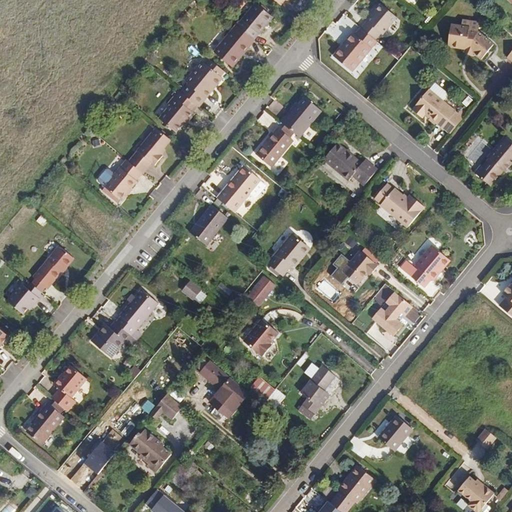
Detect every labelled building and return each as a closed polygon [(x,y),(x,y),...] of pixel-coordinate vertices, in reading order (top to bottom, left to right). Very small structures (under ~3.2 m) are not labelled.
[(256,3),(237,26),(251,38),(256,32),(259,34),(273,17),(256,3)] [(365,21),(367,22),(361,29),(375,40),(380,33),(382,35),(397,17),(381,5),(376,10),(372,15),(371,14),(365,21)] [(480,22),(462,19),(461,26),(470,28),(470,31),(478,32),(480,22)] [(473,53),(482,60),(494,45),(478,32),(470,31),(470,28),(461,26),(451,24),(448,47),(466,49),(465,51),(473,54),(473,53)] [(251,38),(237,26),(236,25),(214,52),(232,67),(254,40),(251,38)] [(377,42),(375,40),(361,29),(361,28),(356,35),(354,33),(346,42),(348,43),(344,48),(342,47),(334,56),(352,72),(377,42)] [(181,92),(198,106),(199,107),(206,98),(204,96),(213,86),(215,87),(222,78),(221,77),(225,72),(210,60),(206,64),(203,61),(186,81),(188,84),(181,92)] [(215,87),(213,86),(204,96),(206,98),(215,87)] [(181,92),(177,89),(171,95),(174,97),(176,99),(181,92)] [(442,129),(455,112),(456,112),(429,90),(413,110),(422,118),(425,115),(442,129)] [(193,112),(198,106),(181,92),(176,99),(174,97),(168,104),(170,105),(159,118),(176,133),(183,125),(188,120),(189,121),(195,114),(193,112)] [(299,104),(292,112),(290,110),(280,122),(285,126),(294,133),(299,138),(322,111),(305,97),(299,104)] [(299,104),(297,102),(290,110),(292,112),(299,104)] [(458,114),(464,118),(467,114),(461,109),(458,114)] [(265,112),(259,120),(275,131),(276,129),(272,126),(276,119),(265,112)] [(450,135),(464,118),(455,112),(442,129),(450,135)] [(294,133),(285,126),(281,130),(290,138),(294,133)] [(128,161),(143,173),(143,174),(152,163),(155,166),(164,155),(163,155),(160,153),(164,149),(171,140),(156,128),(128,161)] [(266,143),(264,146),(256,155),(271,167),(293,140),(290,138),(281,130),(278,128),(273,133),(272,132),(265,142),(266,143)] [(510,166),(511,163),(511,142),(505,137),(487,158),(489,159),(483,166),(481,165),(474,173),(491,186),(509,165),(510,166)] [(362,164),(337,143),(324,160),(349,181),(353,176),(365,186),(378,170),(365,160),(362,164)] [(451,170),(457,163),(450,158),(444,164),(451,170)] [(136,181),(143,173),(128,161),(126,160),(104,187),(122,201),(138,182),(136,181)] [(235,213),(262,181),(244,166),(238,173),(240,175),(235,181),(233,179),(217,199),(235,213)] [(380,206),(408,228),(426,208),(411,196),(408,200),(395,189),(394,190),(387,184),(375,199),(381,204),(380,206)] [(212,205),(190,233),(207,246),(228,218),(212,205)] [(248,211),(244,207),(239,213),(243,217),(248,211)] [(302,252),(307,245),(292,233),(267,264),(283,277),(291,266),(293,268),(304,255),(302,252)] [(310,248),(307,245),(302,252),(304,255),(310,248)] [(448,259),(433,246),(415,266),(417,268),(416,269),(407,261),(401,269),(424,288),(431,279),(433,281),(440,273),(438,271),(448,259)] [(61,271),(65,266),(66,267),(74,258),(60,247),(54,255),(53,254),(34,278),(45,288),(47,289),(61,272),(61,271)] [(378,268),(360,252),(350,263),(341,255),(332,264),(337,269),(330,276),(340,285),(347,277),(356,285),(366,274),(369,277),(378,268)] [(450,261),(448,259),(438,271),(440,273),(450,261)] [(45,288),(34,278),(31,283),(42,293),(45,288)] [(275,286),(265,278),(248,299),(258,307),(275,286)] [(319,278),(316,287),(324,290),(327,281),(319,278)] [(183,291),(194,301),(202,290),(191,281),(183,291)] [(511,282),(502,294),(506,297),(499,306),(511,316),(511,282)] [(27,288),(22,284),(8,301),(23,314),(32,303),(34,305),(40,298),(38,297),(42,293),(31,283),(30,283),(27,288)] [(116,323),(126,331),(132,336),(137,330),(159,304),(142,290),(136,297),(131,303),(120,316),(121,317),(116,323)] [(412,307),(395,293),(387,303),(391,306),(386,312),(381,308),(372,319),(394,337),(404,325),(397,320),(402,314),(405,316),(412,307)] [(136,297),(132,294),(127,300),(131,303),(136,297)] [(262,319),(244,342),(263,357),(270,349),(268,347),(279,333),(262,319)] [(132,336),(126,331),(116,323),(114,322),(109,328),(106,324),(91,341),(111,358),(125,342),(132,347),(137,341),(132,336)] [(0,345),(1,346),(9,336),(0,328),(0,345)] [(143,334),(137,330),(132,336),(137,341),(143,334)] [(248,394),(210,362),(201,373),(220,390),(210,402),(229,418),(248,394)] [(324,365),(302,393),(308,398),(303,405),(315,414),(330,395),(325,390),(336,376),(324,365)] [(71,397),(87,379),(72,366),(64,375),(61,378),(60,378),(54,385),(60,390),(52,399),(54,401),(64,409),(67,412),(76,401),(71,397)] [(278,406),(286,396),(260,376),(252,386),(278,406)] [(163,411),(173,420),(183,407),(167,394),(150,415),(156,419),(163,411)] [(150,413),(155,405),(148,400),(142,409),(150,413)] [(64,409),(54,401),(51,405),(61,414),(64,409)] [(34,420),(35,421),(27,432),(42,445),(65,417),(61,414),(51,405),(48,403),(34,420)] [(396,415),(378,437),(395,452),(414,430),(396,415)] [(497,438),(486,429),(476,441),(487,450),(497,438)] [(165,446),(145,430),(141,435),(139,433),(130,444),(142,454),(140,456),(149,463),(148,465),(157,473),(172,455),(163,448),(165,446)] [(481,457),(486,449),(476,443),(471,451),(481,457)] [(185,459),(197,469),(199,467),(187,457),(185,459)] [(106,468),(101,459),(91,465),(96,474),(106,468)] [(168,479),(181,489),(197,469),(185,459),(168,479)] [(352,477),(341,491),(331,504),(341,511),(346,511),(355,502),(356,503),(375,480),(358,466),(350,475),(352,477)] [(203,475),(197,469),(181,489),(188,494),(203,475)] [(352,477),(350,475),(339,489),(341,491),(352,477)] [(458,490),(472,501),(469,505),(476,511),(479,511),(494,494),(481,483),(479,485),(475,482),(469,477),(458,490)] [(416,494),(403,485),(401,489),(414,498),(416,494)] [(26,494),(32,499),(39,492),(32,487),(26,494)] [(503,501),(509,491),(503,487),(497,498),(503,501)] [(160,511),(167,503),(160,498),(156,503),(154,501),(149,506),(151,508),(150,509),(154,511),(160,511)]
